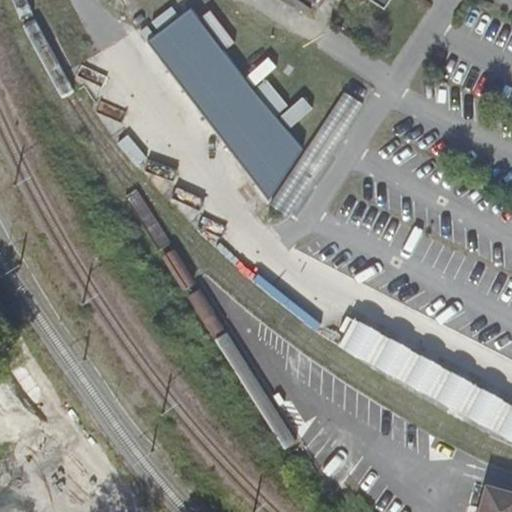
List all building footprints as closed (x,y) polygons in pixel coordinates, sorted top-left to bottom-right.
[(285,0),(304,12),(311,0),(285,0)] [(362,0),(378,10),(384,0),(362,0)] [(186,15),(143,47),(203,127),(246,95),(186,15)] [(511,435),(511,400),(355,321),(341,349),(511,435)] [(511,511),(511,494),(489,489),(482,511),(511,511)]
